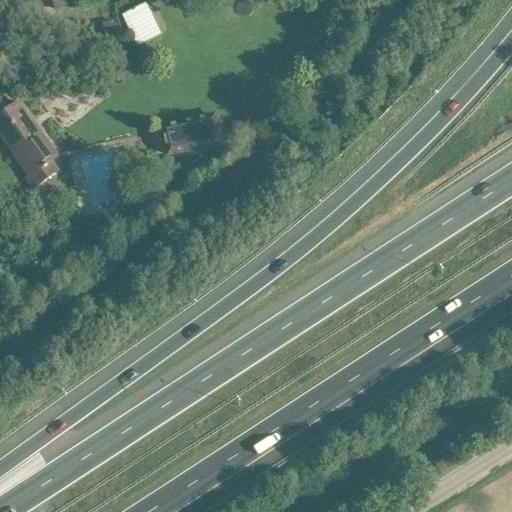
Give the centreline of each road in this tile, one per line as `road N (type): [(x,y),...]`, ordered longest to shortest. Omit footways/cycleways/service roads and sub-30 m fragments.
road 1 (motorway): [(511,46),(358,205),(0,471)]
road 2 (motorway): [(511,181),(4,511)]
road 3 (motorway): [(150,511),(511,277)]
road 4 (unclassified): [(408,511),(511,445)]
